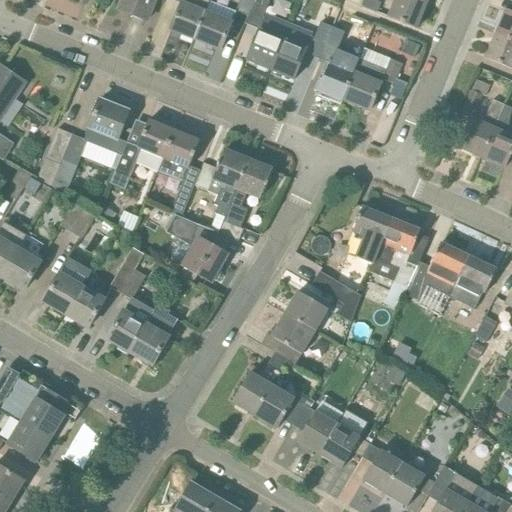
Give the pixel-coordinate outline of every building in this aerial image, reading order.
[(122,0),(118,11),(147,22),(155,0),(122,0)] [(171,31),(193,40),(207,5),(209,0),(169,0),(181,5),(171,31)] [(239,0),(235,12),(247,17),(253,0),(239,0)] [(246,62),(270,71),(289,24),(265,14),(263,18),(262,17),(269,0),(253,0),(247,17),(244,24),(259,30),(246,62)] [(371,0),(362,0),(360,7),(376,13),(380,4),(371,0)] [(415,0),(394,0),(388,18),(417,30),(427,5),(415,0)] [(207,5),(193,40),(194,40),(195,38),(220,49),(220,51),(221,51),(232,24),(218,19),(222,11),(207,5)] [(511,13),(505,11),(495,35),(511,41),(511,13)] [(289,24),(270,71),(294,81),(304,53),(319,60),(320,59),(331,29),(320,25),(314,40),(310,39),(312,33),(289,24)] [(319,92),(342,101),(358,62),(360,58),(337,49),(344,32),(332,27),(331,29),(320,59),(331,63),(319,92)] [(511,41),(495,35),(486,59),(511,69),(511,41)] [(419,46),(406,41),(401,53),(414,58),(419,46)] [(358,62),(342,101),(343,101),(344,99),(369,109),(369,112),(370,112),(382,81),(394,85),(402,65),(390,60),(385,73),(358,62)] [(14,145),(0,135),(0,119),(24,84),(0,67),(0,159),(4,162),(14,145)] [(409,85),(397,80),(390,97),(402,102),(409,85)] [(476,80),(471,91),(482,96),(485,98),(490,86),(476,80)] [(473,117),(482,96),(471,91),(462,112),(473,117)] [(88,143),(120,156),(127,143),(117,140),(128,113),(100,101),(84,140),(73,135),(61,165),(51,190),(65,198),(88,143)] [(458,148),(481,158),(494,130),(504,106),(492,101),(482,125),(471,120),(465,132),(464,131),(462,135),(464,136),(458,148)] [(494,130),(481,158),(505,168),(510,156),(511,157),(511,155),(511,152),(511,153),(511,152),(511,128),(508,126),(511,109),(504,106),(494,130)] [(157,172),(158,172),(175,132),(149,121),(138,147),(127,143),(120,156),(109,184),(125,190),(135,164),(157,173),(157,172)] [(59,129),(46,160),(61,165),(73,135),(59,129)] [(180,188),(170,213),(181,218),(199,171),(189,167),(200,142),(175,132),(158,172),(181,182),(179,187),(180,188)] [(218,167),(217,170),(209,192),(217,196),(213,205),(217,207),(214,214),(219,216),(225,218),(226,215),(249,162),(224,152),(219,164),(218,163),(217,167),(218,167)] [(37,182),(51,190),(61,165),(46,160),(37,182)] [(249,162),(226,215),(236,220),(247,194),(260,199),(265,187),(266,187),(268,184),(267,183),(272,171),(249,162)] [(30,177),(18,170),(4,194),(16,201),(30,177)] [(85,210),(72,203),(59,226),(72,233),(85,210)] [(116,214),(103,207),(98,216),(111,223),(116,214)] [(355,258),(373,265),(376,258),(392,220),(363,208),(353,233),(360,236),(357,242),(361,244),(355,258)] [(81,239),(95,216),(85,210),(72,233),(71,234),(81,239)] [(193,236),(198,226),(176,217),(166,233),(194,249),(184,267),(211,283),(227,256),(193,236)] [(392,220),(376,258),(390,264),(390,265),(398,269),(393,282),(407,288),(413,275),(416,267),(407,263),(420,231),(392,220)] [(234,226),(223,222),(218,233),(239,242),(244,230),(234,226)] [(0,277),(1,278),(18,250),(26,236),(3,224),(0,229),(0,277)] [(140,239),(133,237),(130,248),(138,249),(140,239)] [(429,268),(457,282),(468,257),(441,244),(429,268)] [(109,288),(121,295),(135,271),(134,270),(143,255),(132,249),(109,288)] [(18,250),(1,278),(24,291),(40,263),(18,250)] [(457,282),(449,299),(474,311),(476,306),(477,307),(483,294),(485,295),(497,270),(468,257),(457,282)] [(145,277),(135,271),(121,295),(131,300),(132,300),(145,277)] [(362,297),(319,272),(311,286),(342,304),(356,312),(362,297)] [(43,303),(66,316),(82,288),(60,275),(43,303)] [(82,288),(66,316),(88,329),(104,301),(82,288)] [(298,293),(285,315),(315,333),(328,311),(298,293)] [(351,324),(356,312),(342,304),(336,315),(351,324)] [(153,312),(140,305),(133,318),(124,312),(107,340),(130,353),(153,314),(156,309),(155,308),(153,312)] [(168,338),(175,326),(153,314),(130,353),(152,366),(168,339),(168,338)] [(315,333),(285,315),(271,337),(281,343),(275,354),(288,361),(296,366),(315,333)] [(497,323),(486,317),(474,338),(486,345),(497,323)] [(380,343),(369,339),(366,347),(376,351),(380,343)] [(483,349),(473,343),(467,354),(477,360),(483,349)] [(282,372),(288,361),(275,354),(268,364),(282,372)] [(384,378),(399,387),(406,375),(392,366),(384,378)] [(0,406),(2,404),(3,405),(9,394),(11,392),(20,376),(8,368),(0,380),(0,406)] [(232,404),(254,417),(272,387),(250,373),(232,404)] [(283,420),(293,426),(305,406),(298,402),(272,387),(254,417),(277,430),(283,420)] [(64,417),(61,415),(68,404),(44,389),(37,400),(35,399),(21,422),(50,440),(64,417)] [(511,416),(511,392),(508,389),(496,407),(511,418),(511,416)] [(298,402),(305,406),(309,399),(310,398),(303,394),(298,402)] [(309,399),(305,406),(310,409),(315,402),(309,399)] [(297,442),(320,456),(338,426),(310,409),(305,406),(293,426),(303,432),(297,442)] [(50,440),(21,422),(7,445),(36,463),(50,440)] [(352,452),(363,458),(370,445),(338,426),(320,456),(342,469),(352,452)] [(363,481),(385,495),(403,465),(370,445),(363,458),(373,464),(363,481)] [(417,491),(428,497),(435,484),(434,483),(403,465),(385,495),(407,508),(417,491)] [(0,467),(0,499),(10,506),(24,483),(0,467)] [(432,511),(461,511),(476,487),(443,467),(434,483),(435,484),(428,497),(438,503),(432,511)] [(206,511),(215,498),(191,484),(176,510),(170,509),(169,511),(206,511)] [(505,511),(510,505),(497,498),(496,499),(476,487),(461,511),(505,511)] [(240,511),(243,507),(229,499),(226,504),(215,498),(206,511),(240,511)] [(0,511),(6,511),(10,506),(0,499),(0,511)]
